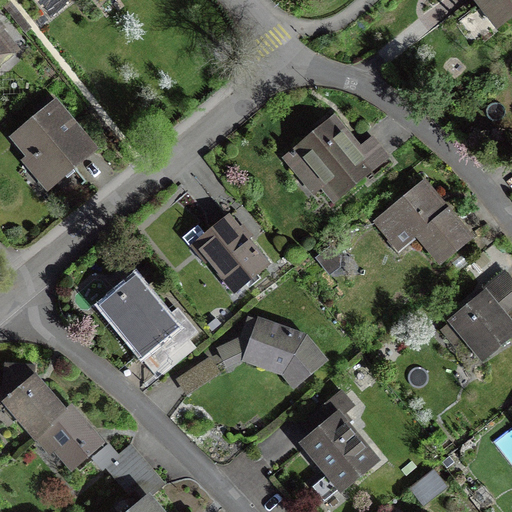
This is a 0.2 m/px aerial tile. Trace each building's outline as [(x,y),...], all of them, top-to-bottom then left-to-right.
[(511,0),(480,0),(499,24),(511,13),(511,0)] [(0,60),(14,50),(0,32),(0,60)] [(72,166),(93,149),(56,105),(17,138),(33,158),(35,157),(52,178),(70,163),(72,166)] [(302,175),(310,168),(336,200),(387,157),(376,143),(360,157),(349,144),(352,142),(332,118),(286,157),(302,175)] [(419,237),(440,262),(471,237),(448,210),(446,212),(436,200),(437,199),(424,183),(376,222),(390,239),(387,241),(398,255),(419,237)] [(198,225),(183,237),(203,262),(207,258),(235,292),(268,265),(228,216),(206,235),(198,225)] [(511,279),(506,272),(505,272),(482,292),(485,295),(453,321),(464,335),(483,357),(511,332),(511,279)] [(101,306),(142,356),(177,327),(136,277),(101,306)] [(284,372),(295,385),(324,360),(304,337),(260,321),(257,328),(249,325),(244,340),(252,343),(246,359),(284,372)] [(210,357),(180,377),(191,392),(220,373),(210,357)] [(42,432),(65,412),(35,376),(35,366),(8,363),(6,387),(0,386),(0,412),(8,404),(36,437),(42,432)] [(341,392),(318,412),(328,424),(305,443),(329,472),(312,486),(324,502),(375,460),(338,416),(352,405),(341,392)] [(42,432),(73,468),(102,443),(71,407),(65,412),(42,432)] [(147,464),(131,445),(115,459),(118,462),(110,469),(123,485),(147,464)] [(129,493),(135,488),(145,499),(147,497),(164,484),(147,464),(123,485),(129,493)] [(417,488),(429,504),(451,488),(439,472),(417,488)] [(159,511),(147,497),(145,499),(129,511),(159,511)]
